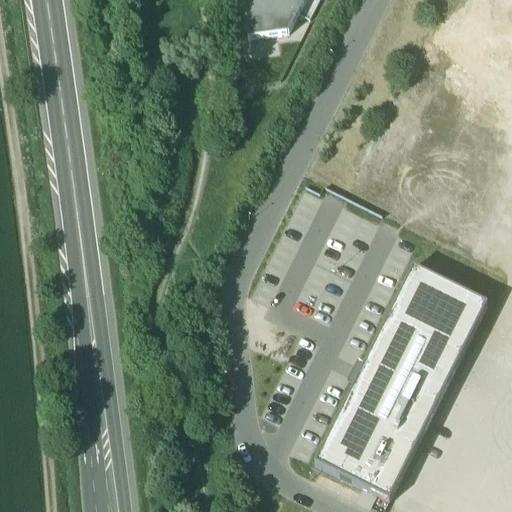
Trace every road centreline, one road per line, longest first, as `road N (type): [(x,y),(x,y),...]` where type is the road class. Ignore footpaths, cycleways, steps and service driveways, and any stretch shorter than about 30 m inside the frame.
road 1 (primary): [(44,0),(107,511)]
road 2 (track): [(55,511),(40,339),(0,63)]
